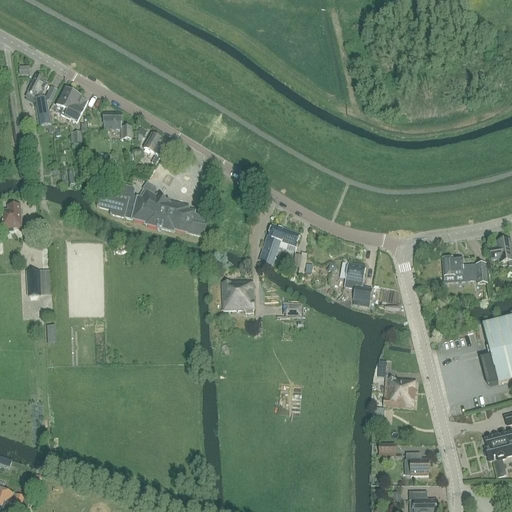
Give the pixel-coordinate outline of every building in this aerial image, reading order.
[(26,99),(35,103),(39,129),(51,126),(46,99),(41,100),(48,86),(43,83),(44,82),(43,81),(42,79),(39,77),(37,78),(36,78),(28,93),(29,94),(26,99)] [(62,115),(66,117),(72,120),(78,123),(80,119),(80,118),(88,103),(64,90),(56,106),(64,111),(62,115)] [(104,131),(121,131),(121,140),(123,140),(127,140),(128,141),(130,140),(132,140),(132,129),(122,129),(121,115),(104,115),(104,131)] [(156,167),(169,144),(152,135),(144,150),(156,157),(152,165),(156,167)] [(93,181),(118,179),(117,167),(92,168),(93,181)] [(111,212),(110,216),(124,220),(125,220),(146,225),(145,227),(174,234),(175,232),(203,239),(207,219),(194,216),(195,213),(188,211),(189,208),(170,204),(169,202),(168,203),(157,197),(156,198),(155,197),(154,196),(154,195),(155,193),(156,191),(147,185),(143,190),(138,198),(133,197),(135,191),(124,189),(124,190),(104,191),(103,193),(101,192),(97,209),(111,212)] [(22,229),(20,207),(8,208),(9,212),(1,212),(2,230),(3,230),(3,234),(14,234),(14,230),(22,229)] [(296,248),(300,236),(272,226),(268,238),(259,262),(273,267),(281,243),(296,248)] [(509,268),(511,267),(511,252),(510,241),(496,243),(497,249),(490,250),(492,261),(499,260),(500,264),(508,263),(509,268)] [(445,260),(442,260),(444,278),(454,277),(455,284),(465,283),(464,281),(477,280),(476,268),(463,269),(463,259),(451,259),(449,258),(447,258),(445,260)] [(366,268),(349,265),(344,288),(356,290),(354,301),(360,302),(359,307),(369,309),(372,291),(362,289),(366,268)] [(486,265),(476,266),(476,268),(477,280),(478,286),(487,285),(486,265)] [(41,297),(39,273),(27,273),(29,298),(41,297)] [(223,313),(254,311),(253,283),(222,284),(223,313)] [(281,307),(280,318),(302,318),(302,307),(281,307)] [(51,308),(42,308),(42,321),(52,320),(51,308)] [(491,358),(482,360),(484,368),(484,369),(486,369),(487,372),(485,373),(485,374),(486,374),(489,387),(511,381),(511,313),(510,314),(511,319),(482,326),(491,358)] [(441,340),(445,346),(452,342),(448,336),(441,340)] [(461,347),(470,344),(468,338),(459,340),(461,347)] [(386,380),(385,388),(377,387),(377,393),(385,394),(384,409),(414,411),(416,382),(386,380)] [(487,449),(485,450),(488,464),(497,462),(497,463),(506,460),(505,460),(511,457),(511,448),(511,446),(511,445),(511,433),(498,437),(497,436),(493,437),(493,438),(484,440),(487,449)] [(379,446),(379,455),(395,455),(395,446),(379,446)] [(406,455),(406,462),(404,462),(404,472),(411,472),(411,478),(429,478),(429,461),(419,462),(419,455),(406,455)] [(0,509),(1,510),(2,509),(4,509),(6,503),(11,505),(14,506),(13,507),(27,511),(31,500),(0,490),(0,483),(0,484),(0,483),(0,509)] [(427,502),(427,493),(409,494),(409,502),(414,502),(414,511),(435,511),(435,502),(427,502)]
